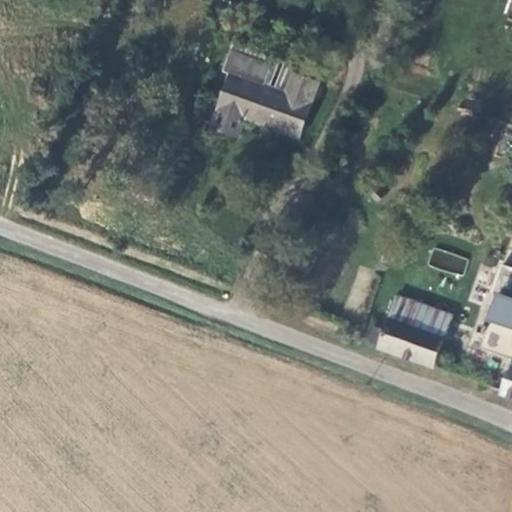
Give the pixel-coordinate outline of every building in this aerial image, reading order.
[(235,53),(228,71),(241,76),(235,94),(229,93),(217,129),(240,137),(248,119),(250,113),(270,120),(268,128),(301,139),(319,86),(294,77),(288,93),(265,84),(271,68),(235,53)] [(298,68),(274,59),(271,68),(265,84),(288,93),(294,77),(298,68)] [(250,113),(248,119),(268,128),(270,120),(250,113)] [(433,249),(429,266),(463,275),(467,258),(433,249)] [(511,268),(502,266),(492,296),(498,298),(511,302),(511,268)] [(381,350),(434,368),(452,317),(399,297),(386,330),(375,326),(369,340),(381,343),(381,350)] [(348,298),(346,317),(365,319),(368,300),(348,298)] [(511,302),(498,298),(494,310),(511,315),(511,302)] [(480,349),(511,360),(511,363),(501,395),(511,399),(511,315),(494,310),(480,349)]
